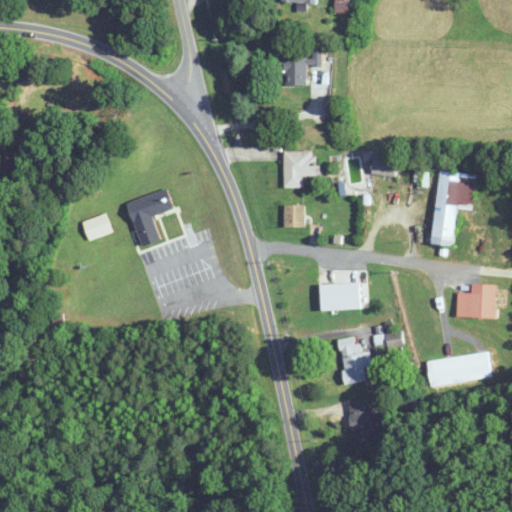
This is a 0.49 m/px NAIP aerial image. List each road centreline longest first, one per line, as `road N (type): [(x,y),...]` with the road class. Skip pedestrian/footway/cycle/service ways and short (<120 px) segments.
road 1 (residential): [(309,511),(262,292),(209,123)]
road 2 (residential): [(250,247),(511,266)]
road 3 (residential): [(0,25),(102,50),(209,123)]
road 4 (residential): [(209,123),(179,0)]
